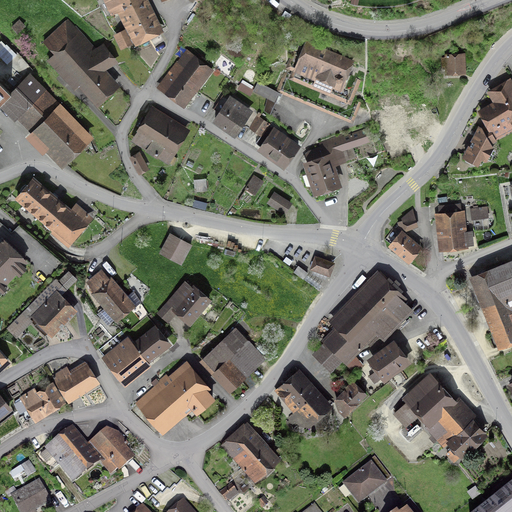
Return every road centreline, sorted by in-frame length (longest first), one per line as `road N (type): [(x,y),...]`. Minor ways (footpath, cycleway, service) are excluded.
road 1 (residential): [(329,236),(294,183),(144,93),(121,146),(160,211)]
road 2 (residential): [(362,246),(267,386),(226,425),(176,455)]
road 3 (residential): [(511,46),(439,155),(380,214),(362,246)]
road 4 (residential): [(286,0),(327,23),(377,33),(424,29),(498,0)]
road 5 (residential): [(160,211),(329,236)]
road 6 (residential): [(0,177),(44,168),(115,202),(160,211)]
road 7 (residential): [(425,291),(455,325),(511,431)]
road 8 (residential): [(120,405),(81,349),(42,356),(0,381)]
road 9 (residential): [(0,451),(48,424),(120,405)]
